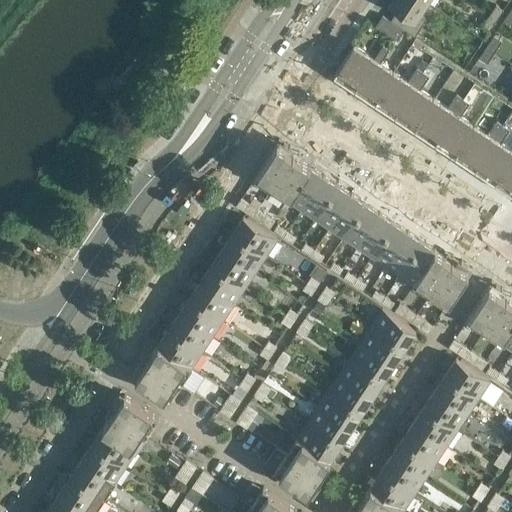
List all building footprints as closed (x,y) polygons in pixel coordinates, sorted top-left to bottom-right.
[(419,14),(428,1),(425,0),(392,0),(390,4),(398,9),(422,25),(426,19),(419,14)] [(497,20),(504,9),(496,4),(489,15),(497,20)] [(422,25),(398,9),(391,20),(405,29),(415,36),(422,25)] [(511,26),(511,25),(511,10),(510,10),(503,21),(511,26)] [(405,29),(391,20),(383,14),(376,25),(398,39),(405,29)] [(490,30),(497,20),(489,15),(482,25),(490,30)] [(495,51),(502,40),(494,35),(487,46),(495,51)] [(355,88),(374,58),(354,44),(334,74),(355,88)] [(380,62),(389,50),(383,46),(374,58),(380,62)] [(488,62),(495,51),(487,46),(479,57),(488,62)] [(394,71),(380,62),(374,58),(355,88),(371,98),(370,100),(373,103),(394,71)] [(414,85),(422,72),(416,68),(408,81),(414,85)] [(414,85),(408,81),(394,71),(373,103),(377,105),(378,104),(395,114),(414,85)] [(420,89),(429,76),(422,72),(414,85),(420,89)] [(434,98),(420,89),(414,85),(395,114),(411,125),(410,127),(413,129),(434,98)] [(455,112),(463,99),(457,95),(448,107),(455,112)] [(455,112),(448,107),(434,98),(413,129),(417,132),(418,130),(435,141),(455,112)] [(461,116),(469,103),(463,99),(455,112),(461,116)] [(475,125),(461,116),(455,112),(435,141),(451,152),(450,154),(454,156),(475,125)] [(495,138),(503,126),(497,122),(488,134),(495,138)] [(495,138),(488,134),(475,125),(454,156),(458,159),(459,157),(475,168),(495,138)] [(501,142),(509,130),(503,126),(495,138),(501,142)] [(511,155),(511,149),(501,142),(495,138),(475,168),(491,179),(490,180),(494,183),(511,155)] [(287,199),(310,165),(278,143),(255,177),(287,199)] [(511,192),(511,155),(494,183),(497,185),(499,184),(511,192)] [(301,209),(324,174),(310,165),(287,199),(301,209)] [(315,218),(338,184),(324,174),(301,209),(315,218)] [(329,227),(352,193),(338,184),(315,218),(329,227)] [(343,237),(366,202),(352,193),(329,227),(343,237)] [(245,210),(250,202),(242,197),(237,204),(245,210)] [(253,216),(259,208),(250,202),(245,210),(253,216)] [(357,246),(380,212),(366,202),(343,237),(357,246)] [(262,221),(267,214),(259,208),(253,216),(262,221)] [(371,255),(394,221),(380,212),(357,246),(371,255)] [(269,226),(275,219),(267,214),(262,221),(269,226)] [(278,238),(244,215),(232,232),(266,255),(278,238)] [(385,265),(408,230),(394,221),(371,255),(385,265)] [(287,230),(278,224),(274,229),(284,236),(287,230)] [(297,236),(287,230),(284,236),(293,242),(297,236)] [(399,274),(422,240),(408,230),(385,265),(399,274)] [(266,255),(232,232),(222,248),(256,271),(266,255)] [(413,283),(436,249),(422,240),(399,274),(413,283)] [(315,249),(306,242),(302,248),(311,254),(315,249)] [(256,271),(222,248),(211,264),(245,287),(256,271)] [(325,255),(315,249),(311,254),(321,261),(325,255)] [(446,305),(469,271),(436,249),(413,283),(446,305)] [(343,267),(334,261),(330,267),(339,273),(343,267)] [(245,287),(211,264),(200,280),(234,303),(245,287)] [(357,277),(348,270),(344,276),(353,282),(357,277)] [(316,288),(320,281),(311,275),(307,282),(316,288)] [(367,283),(357,277),(353,282),(363,289),(367,283)] [(234,303),(200,280),(190,296),(224,319),(234,303)] [(311,294),(316,288),(307,282),(303,288),(311,294)] [(330,297),(335,291),(326,285),(322,292),(330,297)] [(500,341),(511,322),(511,299),(489,285),(467,319),(500,341)] [(385,295),(376,289),(372,295),(381,301),(385,295)] [(326,304),(330,297),(322,292),(317,298),(326,304)] [(395,302),(385,295),(381,301),(391,307),(395,302)] [(224,319),(190,296),(179,312),(213,335),(224,319)] [(403,316),(409,308),(400,303),(395,310),(403,316)] [(294,320),(299,313),(290,307),(286,314),(294,320)] [(416,330),(382,308),(371,324),(405,347),(416,330)] [(412,321),(417,314),(409,308),(403,316),(412,321)] [(213,335),(179,312),(168,328),(202,351),(213,335)] [(290,326),(294,320),(286,314),(281,320),(290,326)] [(420,327),(425,319),(417,314),(412,321),(420,327)] [(309,329),(313,323),(305,317),(300,324),(309,329)] [(428,332),(433,325),(425,319),(420,327),(428,332)] [(511,349),(511,322),(500,341),(511,349)] [(305,336),(309,329),(300,324),(296,330),(305,336)] [(405,347),(371,324),(360,340),(394,363),(405,347)] [(202,351),(168,328),(158,343),(192,366),(202,351)] [(457,352),(462,344),(454,338),(449,346),(457,352)] [(273,352),(277,345),(269,339),(264,346),(273,352)] [(394,363),(360,340),(350,356),(384,379),(394,363)] [(170,400),(192,366),(158,343),(136,377),(170,400)] [(465,357),(470,350),(462,344),(457,352),(465,357)] [(269,358),(273,352),(264,346),(260,352),(269,358)] [(288,361),(292,355),(283,349),(279,356),(288,361)] [(474,363),(479,355),(470,350),(465,357),(474,363)] [(482,368),(487,361),(479,355),(474,363),(482,368)] [(283,368),(288,361),(279,356),(275,362),(283,368)] [(384,379),(350,356),(339,373),(373,395),(384,379)] [(490,380),(456,357),(445,374),(479,396),(490,380)] [(499,371),(490,365),(486,371),(495,377),(499,371)] [(509,378),(499,371),(495,377),(505,383),(509,378)] [(252,384),(256,377),(247,372),(243,378),(252,384)] [(373,395),(339,373),(328,389),(362,411),(373,395)] [(479,396),(445,374),(434,390),(468,412),(479,396)] [(247,390),(252,384),(243,378),(239,385),(247,390)] [(266,394),(271,387),(262,381),(258,388),(266,394)] [(262,400),(266,394),(258,388),(253,394),(262,400)] [(362,411),(328,389),(318,405),(351,428),(362,411)] [(468,412),(434,390),(424,406),(458,428),(468,412)] [(241,399),(230,392),(227,398),(238,405),(241,399)] [(136,450),(159,416),(125,394),(102,427),(136,450)] [(238,405),(227,398),(223,403),(234,410),(238,405)] [(234,410),(223,403),(220,409),(230,416),(234,410)] [(258,411),(247,404),(244,409),(254,416),(258,411)] [(351,428),(318,405),(307,421),(341,443),(351,428)] [(458,428),(424,406),(413,422),(447,444),(458,428)] [(254,416),(244,409),(240,414),(251,421),(254,416)] [(251,421),(240,414),(236,420),(247,427),(251,421)] [(341,443),(307,421),(297,436),(331,458),(341,443)] [(447,444),(413,422),(402,438),(436,460),(447,444)] [(136,450),(102,427),(92,442),(126,465),(136,450)] [(308,492),(331,458),(297,436),(274,470),(308,492)] [(436,460),(402,438),(392,454),(426,477),(436,460)] [(126,465),(92,442),(81,458),(116,481),(126,465)] [(507,461),(511,455),(503,449),(498,455),(507,461)] [(426,477),(392,454),(381,470),(415,493),(426,477)] [(503,468),(507,461),(498,455),(494,462),(503,468)] [(116,481),(81,458),(71,474),(105,497),(116,481)] [(197,466),(186,459),(182,464),(193,472),(197,466)] [(193,472),(182,464),(179,470),(189,477),(193,472)] [(189,477),(179,470),(175,475),(186,482),(189,477)] [(213,477),(203,470),(199,476),(210,483),(213,477)] [(415,493),(381,470),(370,486),(404,508),(415,493)] [(94,511),(105,497),(71,474),(60,491),(91,511),(94,511)] [(210,483),(199,476),(195,481),(206,488),(210,483)] [(206,488),(195,481),(192,486),(202,494),(206,488)] [(485,493),(490,487),(481,481),(477,487),(485,493)] [(176,498),(180,492),(171,486),(167,492),(176,498)] [(295,511),(297,509),(263,486),(246,511),(295,511)] [(401,511),(404,508),(370,486),(352,511),(401,511)] [(224,487),(217,498),(228,504),(235,494),(224,487)] [(481,500),(485,493),(477,487),(472,494),(481,500)] [(91,511),(60,491),(49,507),(57,511),(91,511)] [(500,503),(505,497),(496,491),(492,497),(500,503)] [(171,504),(176,498),(167,492),(163,498),(171,504)] [(190,508),(194,502),(185,496),(181,502),(190,508)] [(496,509),(500,503),(492,497),(487,504),(496,509)] [(182,511),(187,511),(190,508),(181,502),(177,508),(182,511)]
